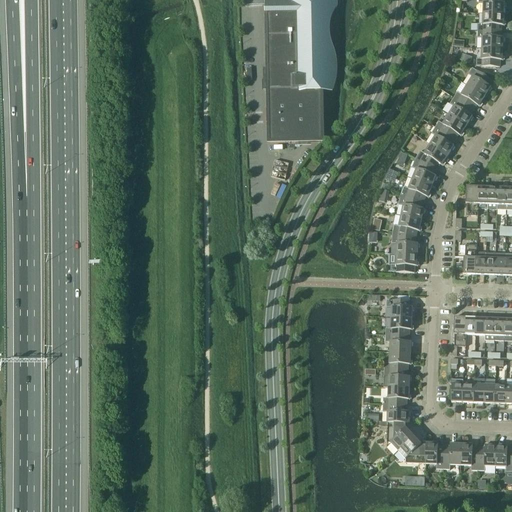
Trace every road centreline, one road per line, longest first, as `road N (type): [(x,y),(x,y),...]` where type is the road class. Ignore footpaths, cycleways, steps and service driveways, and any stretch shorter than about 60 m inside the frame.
road 1 (motorway): [(64,511),(62,0)]
road 2 (secondary): [(279,511),(272,321),(281,267),(306,201),(384,72)]
road 3 (motorway): [(27,194),(27,511)]
road 4 (residential): [(435,292),(445,202),(511,91)]
road 5 (residential): [(511,427),(443,425),(429,407),(435,292)]
road 6 (motorway): [(11,0),(27,194)]
road 7 (motorway): [(30,0),(27,194)]
